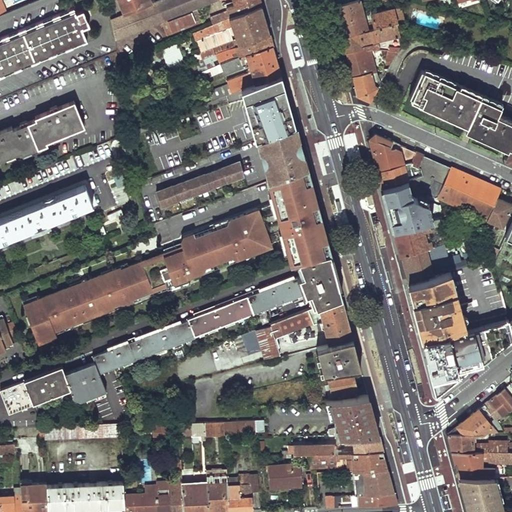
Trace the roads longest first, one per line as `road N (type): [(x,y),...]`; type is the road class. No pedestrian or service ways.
road 1 (secondary): [(412,427),(329,118)]
road 2 (tertiary): [(511,176),(376,116),(329,118)]
road 3 (secondary): [(329,118),(295,0)]
road 4 (residential): [(412,427),(438,417),(511,358)]
